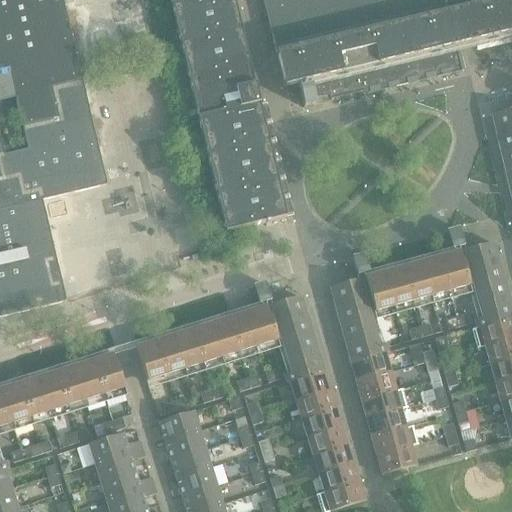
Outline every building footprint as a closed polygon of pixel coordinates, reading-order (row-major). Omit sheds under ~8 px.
[(0,0),(0,319),(66,303),(64,297),(55,260),(42,202),(106,187),(87,105),(82,86),(62,2),(69,0),(0,0)] [(233,0),(169,0),(225,235),(286,220),(233,0)] [(511,0),(460,0),(463,12),(457,13),(453,0),(261,0),(283,90),(286,90),(287,93),(293,97),(299,95),(303,109),(322,105),(322,104),(330,102),(330,103),(331,102),(331,99),(363,92),(363,93),(367,95),(460,73),(456,53),(455,49),(511,35),(511,112),(491,117),(507,185),(506,185),(507,189),(508,193),(509,193),(511,205),(511,0)] [(152,37),(130,43),(133,54),(155,49),(152,37)] [(348,358),(347,358),(347,359),(348,359),(349,362),(350,364),(387,354),(386,352),(385,348),(382,348),(373,315),(468,289),(477,322),(475,323),(476,328),(476,329),(511,319),(511,314),(511,313),(511,312),(511,313),(493,245),(464,253),(463,250),(458,231),(447,234),(447,235),(441,236),(442,242),(448,240),(452,253),(453,256),(370,279),(369,276),(365,263),(371,262),(370,256),(363,258),(363,257),(352,260),(357,279),(358,283),(329,290),(348,358)] [(253,290),(247,292),(249,298),(255,296),(259,307),(134,346),(146,385),(276,344),(287,376),(284,377),(286,383),(286,385),(289,384),(323,373),(324,373),(324,372),(323,372),(322,371),(321,367),(322,366),(321,366),(300,299),(271,308),(265,286),(253,290)] [(465,316),(455,319),(458,329),(468,327),(465,316)] [(455,319),(445,322),(448,332),(458,329),(455,319)] [(477,330),(472,331),(477,351),(485,348),(511,340),(511,319),(476,329),(477,330)] [(428,326),(418,329),(421,340),(431,337),(428,326)] [(418,329),(408,332),(411,342),(421,340),(418,329)] [(444,338),(434,341),(437,351),(447,349),(444,338)] [(511,340),(485,348),(490,367),(511,360),(511,340)] [(432,352),(421,355),(424,365),(435,362),(432,352)] [(0,511),(17,511),(5,472),(7,472),(7,470),(5,464),(2,465),(0,457),(0,430),(123,392),(111,353),(0,387),(0,511)] [(350,364),(349,365),(350,365),(355,384),(389,375),(384,356),(387,355),(387,354),(350,364)] [(511,360),(490,367),(495,386),(511,380),(511,360)] [(435,362),(424,365),(427,375),(437,372),(435,362)] [(452,366),(442,369),(445,379),(455,377),(452,366)] [(275,372),(265,375),(268,385),(278,382),(275,372)] [(323,373),(289,384),(295,403),(329,392),(323,373)] [(389,375),(355,384),(360,403),(395,393),(389,375)] [(455,377),(445,379),(447,389),(458,387),(455,377)] [(256,378),(246,381),(250,391),(260,388),(256,378)] [(511,380),(495,386),(500,404),(511,400),(511,380)] [(246,381),(236,384),(240,394),(250,391),(246,381)] [(220,389),(210,392),(213,402),(223,399),(220,389)] [(442,389),(432,392),(434,402),(445,399),(442,389)] [(395,393),(360,403),(365,421),(400,412),(408,409),(402,391),(395,393)] [(210,392),(200,395),(203,406),(213,402),(210,392)] [(329,392),(295,403),(301,422),(335,411),(329,392)] [(445,399),(434,402),(437,412),(448,409),(445,399)] [(183,400),(173,404),(176,414),(186,411),(183,400)] [(238,400),(228,403),(231,413),(241,410),(238,400)] [(511,400),(500,404),(505,422),(511,420),(511,400)] [(462,403),(452,406),(455,416),(465,413),(462,403)] [(173,404),(163,407),(166,417),(176,414),(173,404)] [(256,404),(246,407),(249,417),(259,414),(256,404)] [(335,411),(301,422),(306,440),(341,429),(335,411)] [(400,412),(365,421),(371,440),(405,430),(400,412)] [(465,413),(455,416),(458,426),(468,424),(465,413)] [(158,425),(164,443),(198,433),(192,414),(158,425)] [(259,414),(249,417),(252,427),(262,424),(259,414)] [(121,420),(111,423),(114,433),(125,430),(121,420)] [(111,423),(101,426),(104,436),(114,433),(111,423)] [(452,426),(442,429),(445,439),(455,436),(452,426)] [(237,431),(240,441),(250,438),(247,427),(237,431)] [(405,430),(371,440),(376,458),(410,449),(418,447),(413,428),(405,430)] [(341,429),(306,440),(312,458),(346,448),(341,429)] [(85,431),(75,434),(79,444),(88,441),(85,431)] [(198,433),(164,443),(170,462),(204,451),(198,433)] [(75,434),(65,438),(68,448),(79,444),(75,434)] [(88,447),(94,465),(128,455),(122,436),(88,447)] [(455,436),(445,439),(447,449),(458,446),(455,436)] [(250,438),(240,441),(243,451),(253,448),(250,438)] [(268,441),(257,444),(261,454),(271,451),(268,441)] [(473,441),(462,444),(465,454),(476,452),(473,441)] [(48,443),(39,446),(42,456),(51,453),(48,443)] [(131,446),(134,454),(142,452),(139,443),(131,446)] [(39,446),(28,449),(31,459),(42,456),(39,446)] [(346,448),(312,458),(318,477),(352,466),(346,448)] [(410,449),(376,458),(381,478),(415,468),(410,449)] [(170,462),(176,481),(210,470),(204,451),(170,462)] [(271,451),(261,454),(264,464),(274,461),(271,451)] [(20,452),(9,455),(13,465),(23,462),(20,452)] [(142,452),(134,454),(136,462),(144,459),(142,452)] [(128,455),(94,465),(100,484),(134,473),(128,455)] [(258,464),(248,467),(251,477),(261,474),(258,464)] [(67,466),(60,468),(62,476),(70,474),(67,466)] [(352,466),(318,477),(324,494),(324,495),(358,484),(352,466)] [(44,470),(47,479),(57,476),(54,467),(44,470)] [(176,481),(182,499),(216,489),(210,470),(176,481)] [(134,473),(100,484),(106,502),(140,492),(134,473)] [(265,484),(261,474),(251,477),(254,487),(265,484)] [(61,487),(57,476),(47,479),(50,490),(61,487)] [(279,478),(269,481),(272,491),(282,488),(279,478)] [(151,480),(143,482),(146,491),(153,488),(151,480)] [(337,511),(364,504),(358,484),(324,495),(324,494),(315,497),(320,511),(337,511)] [(156,496),(153,488),(146,491),(148,498),(156,496)] [(282,488),(272,491),(275,501),(285,498),(282,488)] [(182,499),(185,511),(206,511),(222,507),(216,489),(182,499)] [(140,511),(145,510),(140,492),(106,502),(108,511),(140,511)] [(259,504),(261,511),(269,511),(273,511),(270,501),(259,504)]
